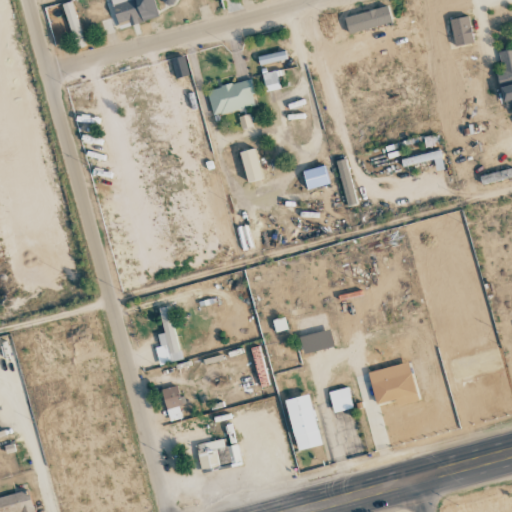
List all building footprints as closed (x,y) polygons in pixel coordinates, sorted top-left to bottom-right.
[(157,17),(153,0),(105,0),(110,19),(101,22),(105,34),(114,32),(113,28),(157,17)] [(61,5),(76,49),(85,46),(70,1),(61,5)] [(344,17),(348,34),(391,22),(387,6),(344,17)] [(449,20),(455,46),(473,42),(467,16),(449,20)] [(505,108),(511,106),(511,48),(498,52),(502,72),(496,73),(505,108)] [(188,75),(183,56),(170,60),(175,78),(188,75)] [(262,73),(264,91),(279,89),(277,71),(262,73)] [(206,90),(212,116),(256,106),(250,79),(206,90)] [(241,128),(252,126),(248,114),(238,117),(241,128)] [(262,179),(253,148),(239,152),(247,183),(262,179)] [(347,206),(357,204),(345,159),(335,162),(347,206)] [(328,184),(324,166),(302,171),(307,190),(328,184)] [(181,360),(168,306),(157,309),(163,333),(156,335),(159,346),(154,348),(158,365),(181,360)] [(333,347),(326,312),(294,319),(302,354),(333,347)] [(417,401),(407,362),(367,372),(376,405),(395,400),(396,406),(417,401)] [(179,419),(177,407),(182,406),(178,386),(162,389),(168,421),(179,419)] [(353,408),(347,387),(327,392),(333,413),(353,408)] [(296,451),(320,446),(308,395),(284,400),(296,451)] [(200,471),(241,464),(237,445),(224,447),(223,439),(195,444),(200,471)] [(31,511),(28,492),(0,496),(0,510),(3,510),(2,511),(31,511)]
